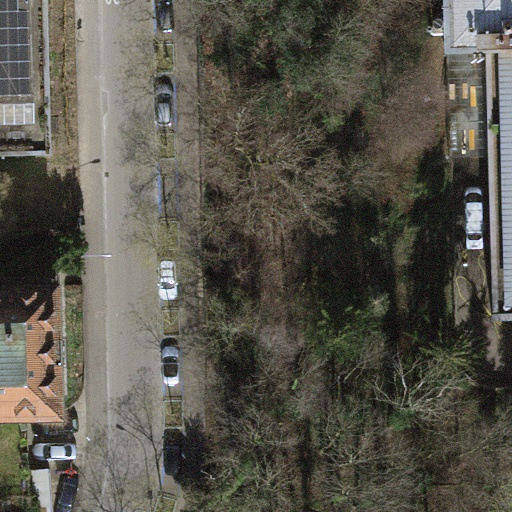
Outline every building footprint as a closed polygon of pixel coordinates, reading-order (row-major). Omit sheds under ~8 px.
[(48,0),(0,0),(0,154),(51,154),(48,0)] [(511,0),(444,0),(446,53),(449,53),(487,52),(490,156),(494,319),(511,318),(511,0)] [(490,156),(487,52),(449,53),(452,157),(490,156)] [(54,291),(0,292),(0,412),(24,413),(57,412),(54,291)] [(0,412),(0,511),(25,511),(24,413),(0,412)]
